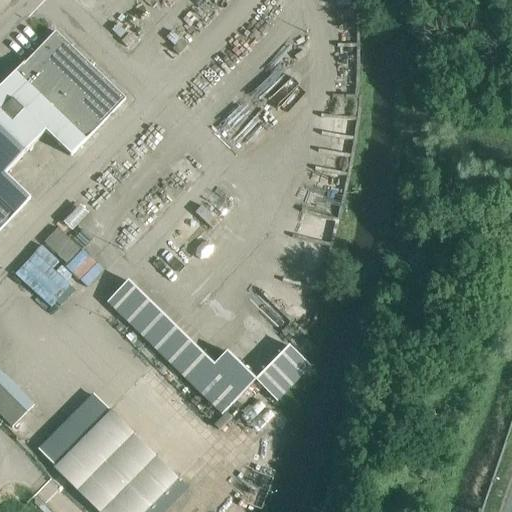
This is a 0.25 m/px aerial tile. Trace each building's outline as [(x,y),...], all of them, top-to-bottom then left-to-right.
[(0,87),(0,231),(30,199),(5,175),(45,132),(71,157),(126,99),(55,32),(33,55),(33,54),(0,88),(0,87)] [(86,287),(102,271),(58,229),(46,242),(54,249),(62,240),(76,253),(64,266),(86,287)] [(16,273),(50,305),(75,279),(40,247),(16,273)] [(222,351),(210,363),(125,281),(103,303),(219,416),(253,381),(222,351)] [(285,345),(252,381),(276,403),(309,367),(285,345)] [(0,421),(10,431),(34,406),(0,373),(0,421)] [(91,394),(32,451),(92,511),(164,511),(186,491),(91,394)]
